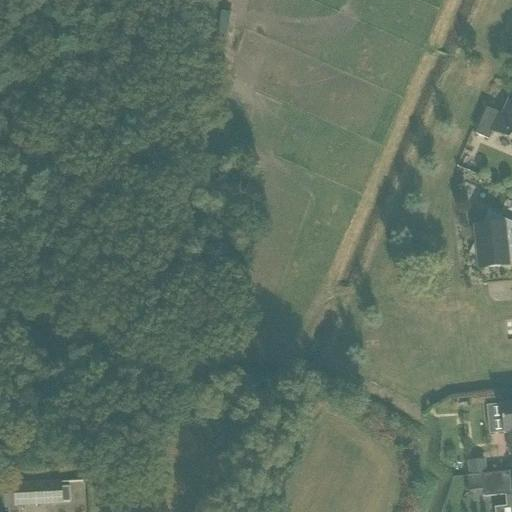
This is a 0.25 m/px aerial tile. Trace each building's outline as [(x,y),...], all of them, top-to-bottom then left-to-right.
[(202,57),(201,71),(212,73),(212,74),(223,76),(225,59),(222,59),(224,39),(214,38),(211,58),(202,57)] [(511,102),(509,101),(502,116),(500,115),(500,114),(486,108),(475,135),(488,141),(492,133),(511,141),(511,102)] [(476,240),(470,254),(478,257),(479,269),(508,266),(507,256),(511,255),(511,223),(488,213),(482,226),(475,227),(476,240)] [(507,433),(509,455),(511,455),(511,403),(500,405),(502,434),(507,433)] [(485,459),(467,462),(469,475),(486,473),(485,459)] [(504,496),(505,511),(511,511),(511,472),(482,476),(484,498),(504,496)] [(61,483),(46,484),(46,491),(47,504),(62,504),(70,503),(69,483),(61,483)] [(18,486),(7,486),(8,509),(8,511),(19,511),(19,508),(18,486)] [(100,494),(100,511),(112,511),(124,511),(125,495),(100,494)]
